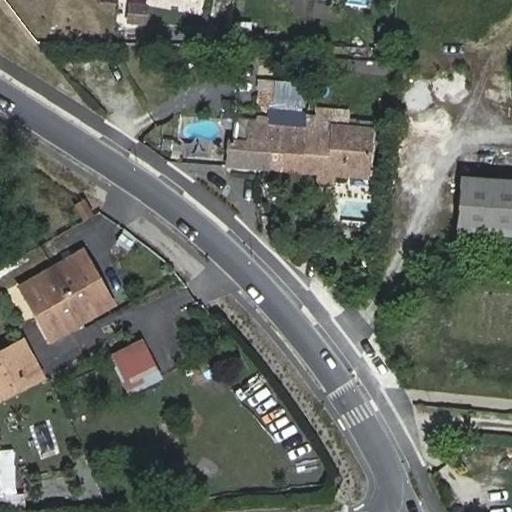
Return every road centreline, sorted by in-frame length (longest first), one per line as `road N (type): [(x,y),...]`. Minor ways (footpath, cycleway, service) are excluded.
road 1 (tertiary): [(407,511),(355,403),(248,272),(155,192),(0,92)]
road 2 (unknown): [(328,331),(375,307),(394,284),(439,131),(511,133)]
